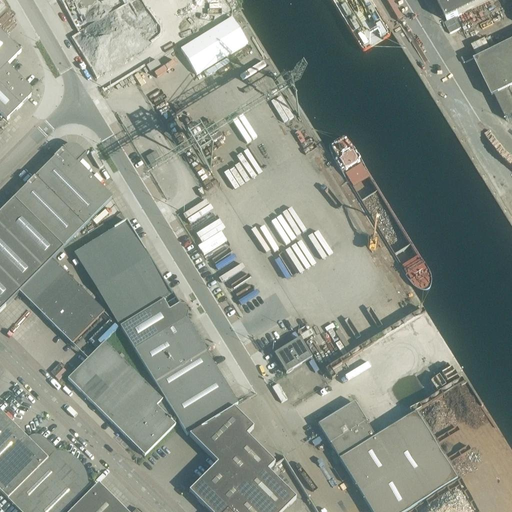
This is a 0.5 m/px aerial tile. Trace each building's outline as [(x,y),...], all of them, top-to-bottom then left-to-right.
[(511,0),(437,0),(439,3),(438,3),(447,22),(491,0),(511,0)] [(0,114),(7,121),(30,97),(31,96),(31,90),(28,86),(24,82),(7,66),(21,52),(0,31),(0,114)] [(102,82),(99,91),(123,80),(120,74),(119,78),(115,80),(112,74),(102,71),(106,58),(101,47),(96,45),(93,47),(86,44),(82,38),(83,37),(80,38),(76,37),(96,80),(102,82)] [(511,43),(474,62),(492,98),(495,97),(506,121),(511,117),(511,43)] [(146,67),(150,73),(160,66),(157,61),(146,67)] [(63,150),(14,199),(63,248),(113,199),(78,164),(87,155),(86,155),(80,149),(79,149),(78,148),(76,147),(74,147),(72,146),(71,146),(69,146),(68,147),(67,147),(66,148),(65,148),(64,149),(63,150),(63,149),(62,149),(63,150)] [(152,166),(162,162),(158,152),(148,155),(152,166)] [(0,227),(43,270),(52,260),(63,249),(63,248),(14,199),(12,200),(0,212),(0,227)] [(97,241),(74,255),(110,312),(119,327),(171,294),(127,223),(97,241)] [(0,312),(19,293),(43,270),(0,227),(0,312)] [(52,260),(43,270),(19,293),(72,345),(104,313),(52,260)] [(171,294),(119,327),(134,351),(180,426),(187,436),(189,435),(233,408),(238,405),(207,355),(207,354),(186,320),(187,320),(188,313),(184,307),(178,305),(176,303),(170,307),(168,302),(174,299),(171,294)] [(176,303),(174,299),(168,302),(170,307),(176,303)] [(286,375),(312,359),(300,339),(274,355),(286,375)] [(68,380),(145,457),(175,426),(173,424),(176,421),(167,406),(162,401),(105,343),(68,380)] [(318,426),(371,511),(404,511),(416,505),(354,404),(318,426)] [(253,429),(234,410),(234,409),(189,436),(189,437),(217,464),(189,493),(208,511),(283,511),(296,500),(267,472),(275,464),(246,436),(253,429)] [(0,492),(19,511),(63,511),(85,490),(91,485),(91,484),(89,486),(87,487),(85,485),(85,483),(84,481),(84,478),(83,476),(82,474),(82,473),(81,471),(79,469),(78,467),(77,466),(75,464),(74,463),(72,461),(70,460),(68,459),(66,458),(64,458),(62,457),(60,457),(58,456),(56,456),(42,442),(41,441),(40,441),(39,440),(38,440),(37,440),(36,440),(35,440),(34,440),(33,440),(32,441),(31,441),(30,442),(27,439),(0,411),(0,492)] [(125,511),(98,485),(89,494),(70,511),(125,511)]
